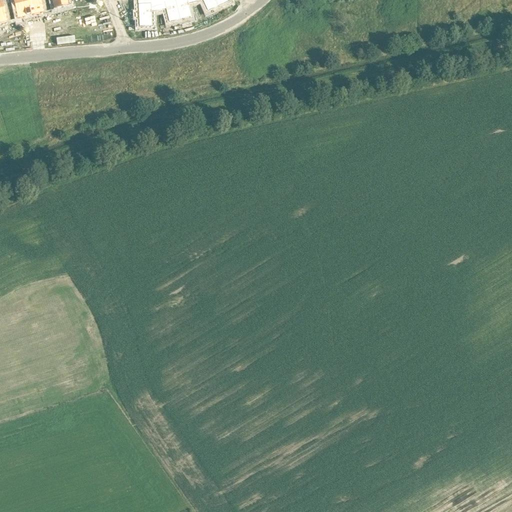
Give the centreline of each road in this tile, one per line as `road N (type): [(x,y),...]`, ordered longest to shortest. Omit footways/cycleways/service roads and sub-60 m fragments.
road 1 (residential): [(260,0),(216,30),(123,48)]
road 2 (residential): [(123,48),(0,59)]
